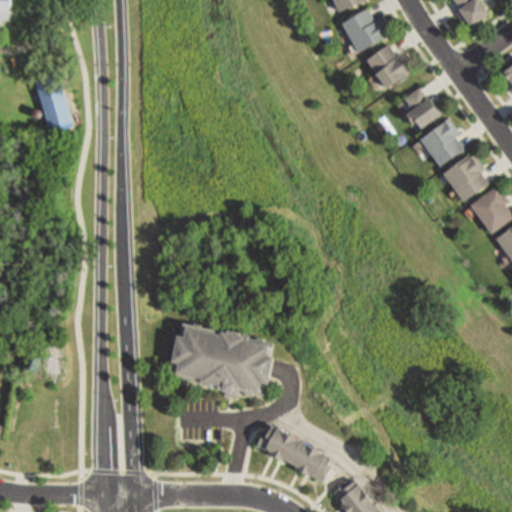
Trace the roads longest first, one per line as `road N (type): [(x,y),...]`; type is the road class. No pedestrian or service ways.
road 1 (tertiary): [(135,511),(119,0)]
road 2 (tertiary): [(95,0),(104,511)]
road 3 (residential): [(289,511),(257,497),(0,487)]
road 4 (residential): [(413,0),(511,145)]
